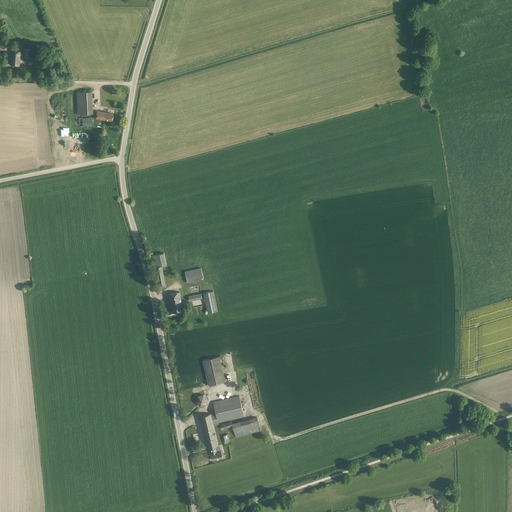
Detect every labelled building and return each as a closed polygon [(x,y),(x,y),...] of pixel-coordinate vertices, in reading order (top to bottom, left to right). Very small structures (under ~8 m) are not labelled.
[(10,51),(9,64),(19,65),(20,56),(23,57),(30,58),(30,50),(23,49),(23,53),(20,53),(20,52),(10,51)] [(76,92),(77,114),(93,113),(92,91),(76,92)] [(97,110),(96,118),(101,119),(103,119),(104,112),(97,110)] [(104,112),(103,119),(112,121),(113,113),(104,112)] [(91,117),(79,118),(79,127),(92,126),(91,117)] [(152,254),(154,267),(158,285),(166,284),(162,266),(167,264),(165,252),(152,254)] [(185,271),(187,283),(204,279),(201,267),(185,271)] [(180,291),(169,294),(173,312),(183,310),(180,291)] [(214,291),(203,293),(207,312),(219,310),(214,291)] [(190,301),(203,299),(202,293),(189,295),(190,301)] [(202,360),(204,368),(208,385),(225,381),(227,381),(227,378),(225,379),(219,356),(202,360)] [(208,398),(204,394),(198,395),(196,401),(201,406),(207,404),(208,398)] [(211,413),(200,416),(208,448),(210,447),(218,445),(219,445),(214,425),(219,424),(218,422),(244,416),(240,396),(213,402),(216,412),(211,413)] [(233,426),(236,438),(261,431),(257,417),(232,423),(231,421),(221,424),(223,429),(233,426)] [(220,452),(218,445),(210,447),(211,454),(212,453),(213,460),(223,457),(222,451),(220,452)]
